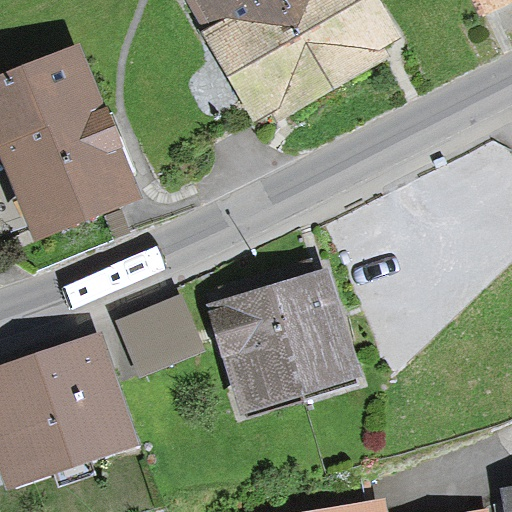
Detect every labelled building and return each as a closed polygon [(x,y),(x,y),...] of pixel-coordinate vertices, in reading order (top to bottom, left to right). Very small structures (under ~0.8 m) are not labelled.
[(384,0),(186,0),(251,111),(275,97),(280,107),(384,47),(378,37),(399,25),(384,0)] [(138,196),(77,45),(0,76),(0,145),(37,237),(138,196)] [(310,252),(261,267),(296,380),(358,361),(326,256),(312,260),(310,252)] [(296,380),(261,267),(214,281),(216,289),(202,294),(240,415),(302,396),(296,380)] [(200,343),(179,288),(111,315),(132,370),(200,343)] [(137,434),(98,323),(0,357),(0,471),(3,481),(137,434)] [(511,511),(511,485),(499,488),(503,511),(511,511)] [(386,511),(382,488),(247,511),(386,511)]
